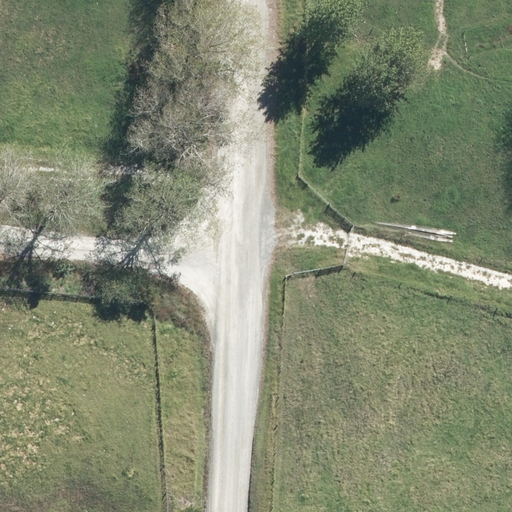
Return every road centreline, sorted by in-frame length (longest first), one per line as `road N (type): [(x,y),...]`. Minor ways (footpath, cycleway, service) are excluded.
road 1 (unclassified): [(245,0),(233,511)]
road 2 (track): [(511,310),(242,232)]
